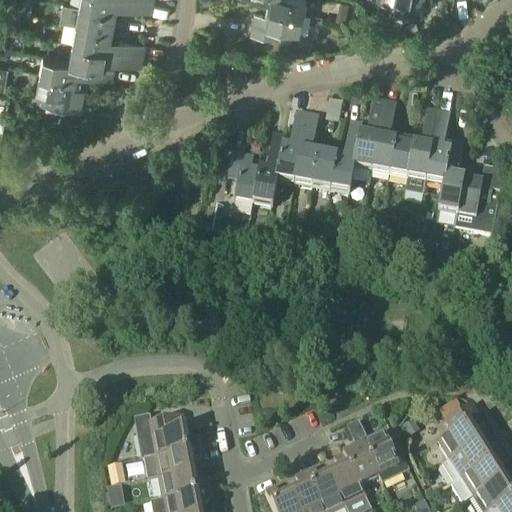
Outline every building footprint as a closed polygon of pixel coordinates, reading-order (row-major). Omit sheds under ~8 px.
[(153,3),(135,0),(80,0),(79,8),(114,15),(116,6),(125,8),(125,10),(151,15),(153,3)] [(267,0),(266,8),(302,15),(304,0),(267,0)] [(382,0),(383,0),(381,11),(420,18),(423,0),(382,0)] [(336,19),(346,21),(349,4),(339,2),(336,19)] [(75,26),(111,33),(114,15),(79,8),(75,26)] [(302,15),(266,8),(265,17),(254,14),(250,36),(276,40),(278,30),(298,34),(302,15)] [(145,46),(119,41),(119,43),(109,42),(111,33),(75,26),(72,45),(143,58),(145,49),(145,46)] [(72,45),(60,42),(59,49),(57,60),(104,69),(106,61),(115,62),(115,64),(141,69),(143,58),(72,45)] [(57,60),(43,58),(40,76),(75,82),(77,74),(86,76),(86,78),(112,83),(114,71),(104,69),(57,60)] [(36,95),(43,97),(41,107),(80,114),(84,93),(73,91),(75,82),(40,76),(36,95)] [(368,188),(370,179),(383,107),(373,106),(366,141),(359,140),(353,175),(351,185),(368,188)] [(388,182),(395,146),(389,145),(395,110),(383,107),(370,179),(388,182)] [(422,201),(424,189),(437,118),(427,116),(420,151),(413,149),(406,185),(404,197),(422,201)] [(296,118),(288,153),(282,152),(275,188),(293,191),(306,120),(296,118)] [(444,146),(449,120),(437,118),(424,189),(442,192),(450,147),(444,146)] [(311,194),(318,159),(312,158),(318,122),(306,120),(293,191),(311,194)] [(348,201),(351,185),(353,175),(359,140),(361,130),(349,128),(343,163),(336,162),(329,198),(348,201)] [(283,143),(272,141),(265,176),(258,174),(252,210),(270,214),(275,188),(282,152),(283,143)] [(406,185),(413,149),(395,146),(388,182),(406,185)] [(462,149),(450,147),(442,192),(436,230),(454,233),(454,231),(456,221),(462,185),(456,184),(462,149)] [(230,158),(225,186),(235,188),(232,207),(252,210),(258,174),(250,173),(252,163),(230,158)] [(329,198),(336,162),(318,159),(311,194),(329,198)] [(471,187),(462,185),(456,221),(454,231),(493,239),(498,210),(489,209),(491,195),(500,197),(502,185),(500,185),(502,175),(486,172),(485,179),(473,176),(471,187)] [(204,234),(216,237),(220,212),(208,210),(204,234)] [(283,247),(271,245),(269,254),(281,256),(283,247)] [(438,416),(444,426),(446,430),(474,413),(471,409),(461,415),(454,405),(438,416)] [(437,446),(449,465),(479,446),(473,437),(484,429),(474,413),(446,430),(451,437),(437,446)] [(187,444),(184,432),(183,432),(181,420),(172,422),(151,426),(149,419),(134,422),(135,428),(142,463),(202,452),(200,442),(187,444)] [(362,433),(358,425),(352,428),(346,431),(350,439),(362,433)] [(407,439),(417,433),(413,425),(402,432),(407,439)] [(354,447),(360,444),(366,441),(362,433),(350,439),(354,447)] [(362,450),(378,482),(381,489),(409,476),(394,443),(386,447),(383,440),(362,450)] [(453,487),(501,456),(496,448),(485,455),(479,446),(449,465),(442,469),(453,487)] [(378,482),(362,450),(343,459),(359,491),(359,490),(378,482)] [(202,452),(142,463),(142,464),(144,464),(148,484),(158,483),(158,482),(193,475),(191,465),(204,462),(202,452)] [(453,487),(450,489),(462,508),(472,502),(502,483),(496,473),(507,466),(501,456),(453,487)] [(345,511),(365,502),(359,490),(359,491),(343,459),(334,463),(339,476),(329,480),(344,511),(345,511)] [(344,511),(329,480),(319,485),(314,473),(304,478),(320,511),(344,511)] [(162,503),(210,494),(208,484),(195,487),(193,475),(158,482),(158,483),(162,503)] [(290,499),(296,511),(320,511),(304,478),(295,482),(301,494),(290,499)] [(472,502),(478,511),(495,511),(511,501),(511,489),(508,492),(502,483),(472,502)] [(275,492),(264,497),(271,511),(296,511),(290,499),(280,504),(275,492)] [(162,503),(150,506),(151,511),(199,511),(199,507),(212,505),(210,494),(162,503)] [(511,511),(511,501),(495,511),(511,511)]
